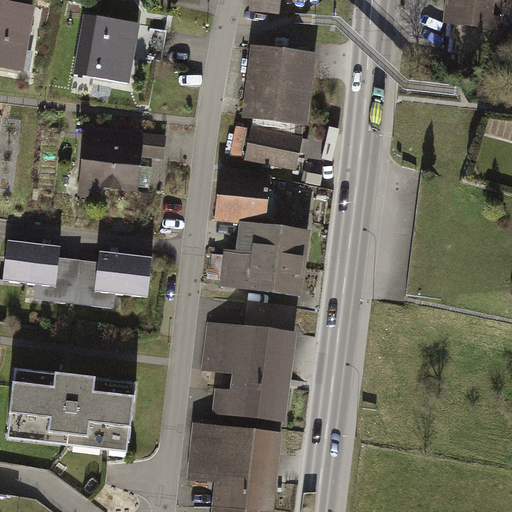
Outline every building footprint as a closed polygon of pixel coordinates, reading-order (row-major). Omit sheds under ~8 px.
[(279,0),(253,0),(252,9),(278,13),(279,0)] [(511,0),(441,0),(439,24),(498,31),(501,5),(511,6),(511,0)] [(31,9),(0,3),(0,64),(21,68),(31,9)] [(136,29),(90,20),(80,69),(127,78),(136,29)] [(167,54),(168,30),(150,30),(149,53),(167,54)] [(314,56),(255,48),(246,112),(255,114),(305,120),(314,56)] [(298,170),(305,120),(255,114),(244,161),(298,170)] [(145,139),(85,137),(84,194),(144,195),(145,139)] [(267,180),(225,177),(221,219),(242,222),(263,224),(267,180)] [(263,224),(242,222),(237,253),(226,252),(221,286),(298,296),(307,230),(263,224)] [(150,270),(3,251),(0,270),(0,287),(145,306),(150,270)] [(293,335),(211,324),(205,369),(229,372),(223,418),(280,426),(293,335)] [(141,386),(21,374),(15,435),(135,448),(141,386)] [(270,511),(279,439),(195,429),(189,475),(220,479),(215,511),(270,511)]
